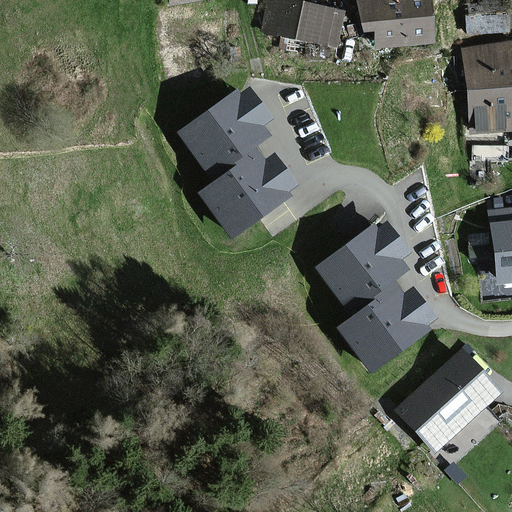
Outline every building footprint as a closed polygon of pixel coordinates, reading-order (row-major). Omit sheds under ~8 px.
[(284,2),(284,0),(267,0),(261,33),(334,46),(340,13),(284,2)] [(429,43),(425,0),(361,0),(357,0),(359,32),(373,31),(374,47),(429,43)] [(511,44),(462,48),(469,133),(511,130),(511,44)] [(248,149),(262,139),(255,129),(264,123),(241,94),(234,99),(230,93),(175,135),(211,184),(196,195),(229,239),(283,197),(281,194),(289,187),(268,159),(260,165),(248,149)] [(511,209),(488,212),(496,284),(511,282),(511,209)] [(387,283),(401,273),(394,263),(402,257),(380,227),(373,233),(369,227),(314,269),(350,317),(334,329),(367,373),(422,331),(420,328),(428,321),(407,293),(399,299),(387,283)] [(396,411),(434,451),(495,394),(457,354),(396,411)]
